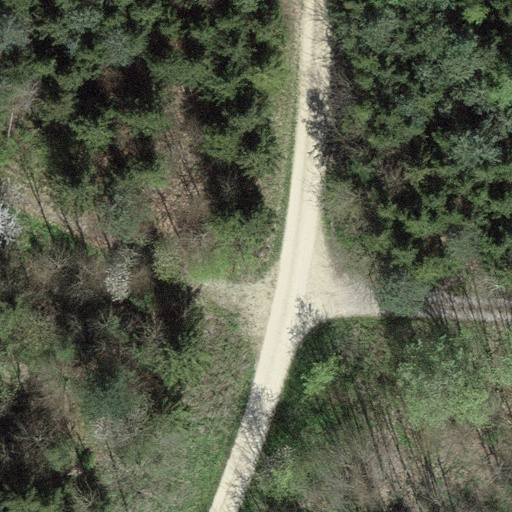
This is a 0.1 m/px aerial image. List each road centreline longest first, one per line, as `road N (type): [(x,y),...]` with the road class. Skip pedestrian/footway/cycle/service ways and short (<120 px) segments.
road 1 (track): [(221,511),(297,304),(317,0)]
road 2 (track): [(297,304),(511,310)]
